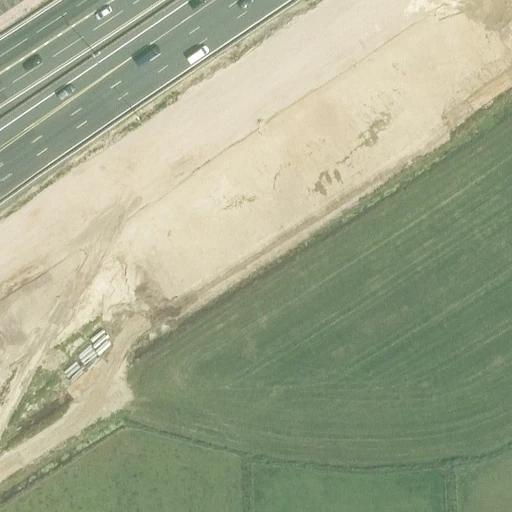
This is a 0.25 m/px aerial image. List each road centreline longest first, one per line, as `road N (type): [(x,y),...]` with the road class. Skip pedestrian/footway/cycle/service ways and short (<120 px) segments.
road 1 (motorway): [(0,246),(363,0)]
road 2 (motorway): [(0,162),(240,0)]
road 3 (motorway): [(118,0),(0,79)]
